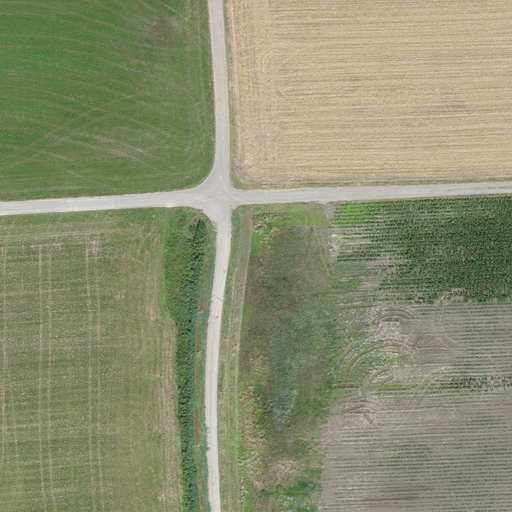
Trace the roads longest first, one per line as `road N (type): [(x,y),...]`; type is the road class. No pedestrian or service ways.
road 1 (track): [(511,185),(0,205)]
road 2 (track): [(217,511),(223,157),(213,0)]
